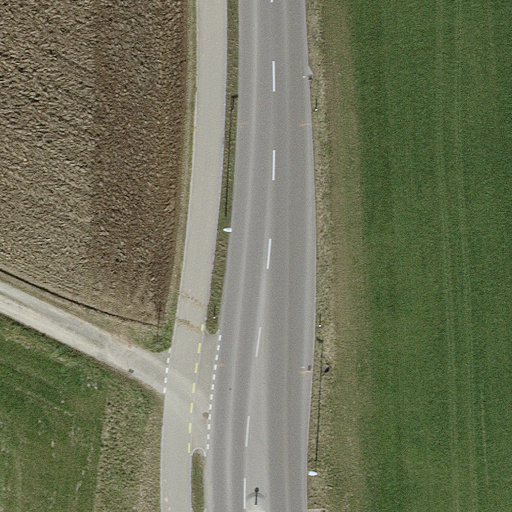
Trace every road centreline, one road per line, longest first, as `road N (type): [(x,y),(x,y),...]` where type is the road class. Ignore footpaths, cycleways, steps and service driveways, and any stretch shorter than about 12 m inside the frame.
road 1 (tertiary): [(273,0),(275,168),(252,401),(257,511)]
road 2 (track): [(0,298),(180,384)]
